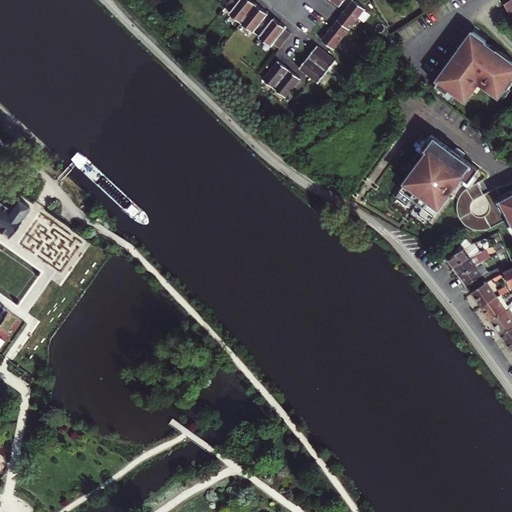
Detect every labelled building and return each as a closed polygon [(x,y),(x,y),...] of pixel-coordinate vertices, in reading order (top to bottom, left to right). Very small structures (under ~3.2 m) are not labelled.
[(247,0),(246,0),(235,0),(231,6),(238,12),(235,16),(246,24),(259,7),(250,0),(247,0)] [(352,0),(330,0),(344,11),(352,0)] [(372,14),(358,3),(341,23),(356,35),(372,14)] [(266,34),(275,23),(267,17),(269,14),(259,7),(246,24),(255,32),(258,28),(266,34)] [(266,34),(263,38),(275,48),(278,44),(285,50),(294,38),(287,32),(289,30),(277,21),(275,23),(266,34)] [(340,55),(356,35),(341,23),(325,43),(340,55)] [(511,61),(511,60),(511,59),(499,50),(500,49),(493,44),(491,47),(486,43),(487,42),(473,33),(471,36),(468,34),(453,57),(456,59),(440,83),(442,84),(439,88),(443,91),(441,94),(454,103),(459,96),(470,103),(482,84),(502,98),(504,95),(508,97),(511,90),(511,89),(510,88),(511,85),(511,61)] [(340,63),(321,48),(311,60),(330,74),(340,63)] [(330,74),(311,60),(302,71),(321,86),(330,74)] [(277,91),(292,73),(280,63),(265,81),(277,91)] [(292,73),(277,91),(289,100),(304,82),(292,73)] [(430,220),(471,163),(435,139),(433,143),(421,135),(417,143),(427,151),(395,196),(430,220)] [(511,194),(501,201),(511,221),(511,194)] [(0,229),(9,236),(22,217),(30,204),(17,195),(9,207),(0,200),(0,229)] [(449,259),(454,266),(476,255),(470,246),(449,259)] [(507,265),(511,263),(507,252),(502,255),(507,265)] [(476,255),(454,266),(461,275),(474,268),(482,265),(476,255)] [(467,283),(486,272),(482,265),(474,268),(461,275),(467,283)] [(478,289),(477,287),(473,289),(474,291),(473,291),(482,306),(497,298),(488,284),(478,289)] [(509,291),(497,298),(482,306),(492,321),(507,312),(500,301),(510,294),(509,291)] [(511,308),(507,312),(492,321),(502,336),(511,329),(511,308)] [(511,329),(502,336),(511,349),(511,348),(511,329)]
